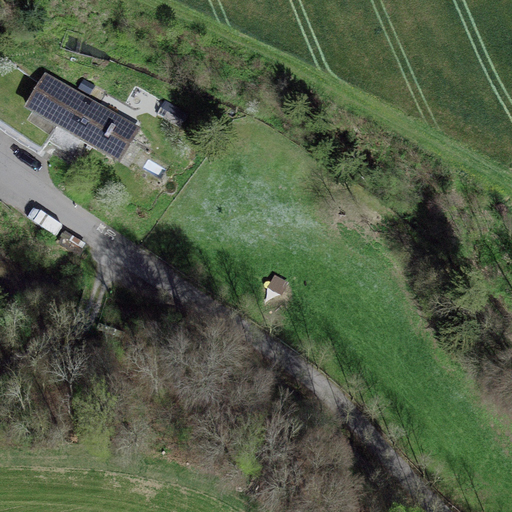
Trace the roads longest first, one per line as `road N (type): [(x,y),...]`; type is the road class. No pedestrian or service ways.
road 1 (residential): [(0,166),(289,368),(382,450),(437,511)]
road 2 (track): [(110,245),(83,322),(0,370)]
